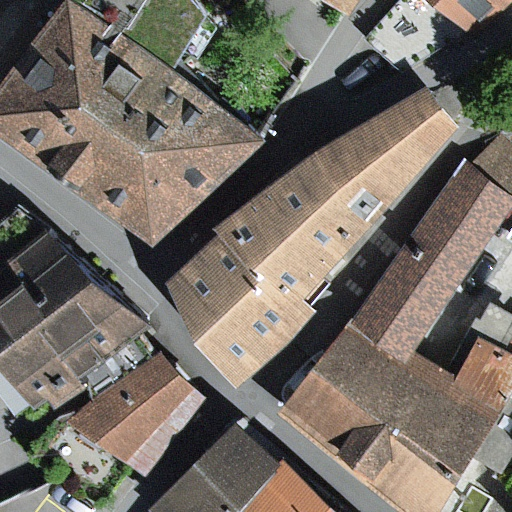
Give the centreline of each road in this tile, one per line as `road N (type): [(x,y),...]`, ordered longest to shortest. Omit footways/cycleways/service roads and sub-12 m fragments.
road 1 (residential): [(233,399),(288,352),(471,133),(485,105),(481,49)]
road 2 (residential): [(309,120),(139,273)]
road 3 (residential): [(0,434),(46,413),(168,330)]
road 4 (residential): [(481,49),(309,120)]
road 5 (residential): [(379,511),(233,399)]
road 6 (residential): [(139,273),(0,167)]
road 7 (residential): [(126,511),(233,399)]
road 8 (residential): [(369,0),(309,120)]
